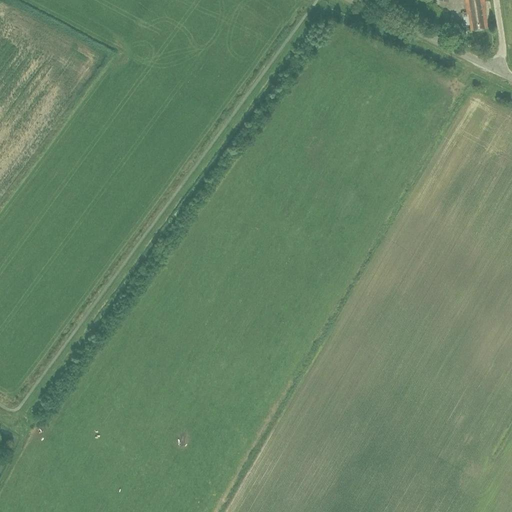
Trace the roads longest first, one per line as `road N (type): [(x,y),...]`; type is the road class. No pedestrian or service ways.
road 1 (track): [(321,0),(24,407),(0,410)]
road 2 (unclassified): [(511,78),(350,0)]
